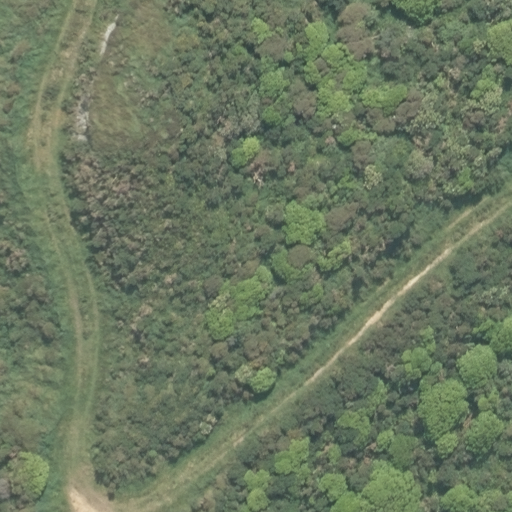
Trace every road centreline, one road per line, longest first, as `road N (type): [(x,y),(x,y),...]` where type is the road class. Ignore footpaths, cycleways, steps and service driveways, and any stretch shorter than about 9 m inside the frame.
road 1 (track): [(86,0),(42,118),(47,229),(87,344),(70,465),(89,511)]
road 2 (track): [(137,511),(187,484),(470,222),(511,196)]
